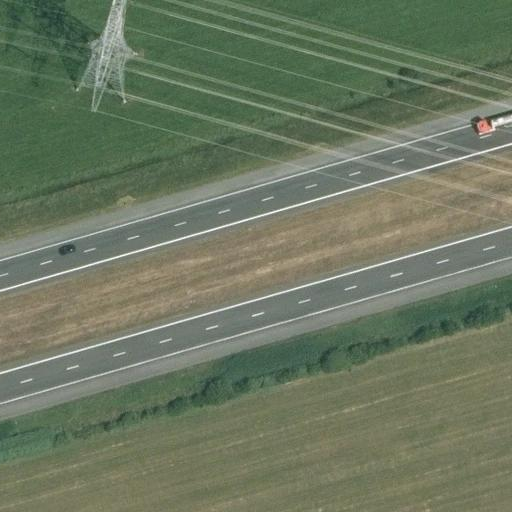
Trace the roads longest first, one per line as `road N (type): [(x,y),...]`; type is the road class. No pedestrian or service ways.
road 1 (motorway): [(0,382),(511,241)]
road 2 (motorway): [(511,124),(0,262)]
